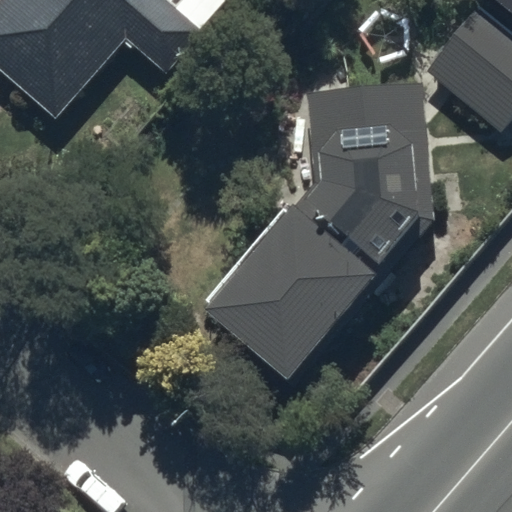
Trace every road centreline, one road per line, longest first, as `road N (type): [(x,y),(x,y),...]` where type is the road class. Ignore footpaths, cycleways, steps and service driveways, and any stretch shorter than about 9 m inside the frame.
road 1 (residential): [(0,349),(192,511)]
road 2 (secondary): [(433,511),(511,421)]
